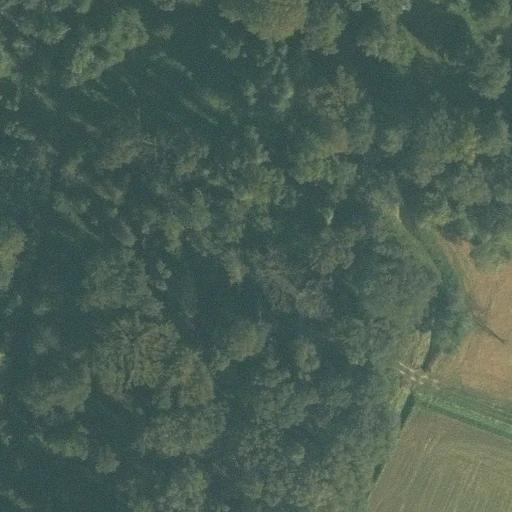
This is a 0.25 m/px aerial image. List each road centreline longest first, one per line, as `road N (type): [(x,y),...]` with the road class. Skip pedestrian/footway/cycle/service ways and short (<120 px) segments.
road 1 (track): [(67,116),(410,380),(511,422)]
road 2 (track): [(0,419),(67,116)]
